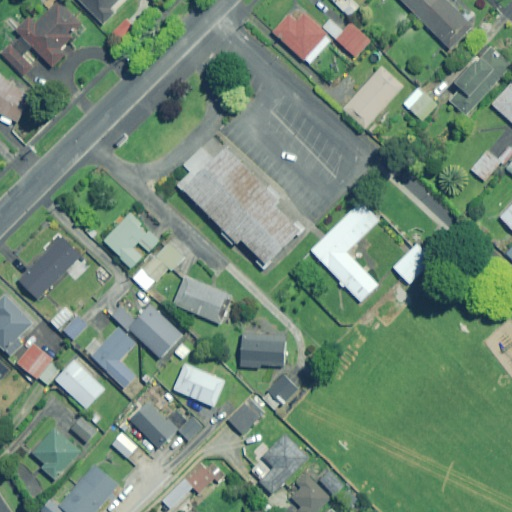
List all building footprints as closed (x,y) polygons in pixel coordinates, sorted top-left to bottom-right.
[(39,0),(49,9),(34,24),(29,18),(16,32),(53,69),(66,56),(61,50),(72,40),(69,37),(85,21),(72,9),(63,0),(39,0)] [(121,0),(77,0),(103,26),(115,14),(111,10),(121,0)] [(474,28),(446,0),(399,0),(450,52),(474,28)] [(327,37),(303,15),(296,23),(289,16),(273,33),(304,62),(327,37)] [(337,41),(349,27),(336,15),(323,29),(337,41)] [(138,33),(126,21),(113,34),(125,46),(138,33)] [(349,27),(337,41),(356,59),(370,42),(351,25),(349,27)] [(33,69),(31,67),(35,63),(29,57),(25,61),(9,45),(0,54),(24,78),(33,69)] [(494,70),(480,57),(454,86),(468,99),(494,70)] [(343,111),(371,136),(379,127),(373,122),(403,89),(381,69),(343,111)] [(0,117),(10,128),(20,118),(29,110),(27,108),(32,103),(9,79),(6,81),(0,75),(0,117)] [(511,84),(492,106),(511,123),(511,84)] [(437,106),(418,89),(404,106),(423,122),(437,106)] [(300,229),(217,153),(183,190),(266,266),(300,229)] [(500,164),(487,153),(471,171),(485,183),(500,164)] [(308,252),(357,306),(377,289),(346,254),(379,224),(362,205),(308,252)] [(511,206),(500,219),(511,230),(511,206)] [(158,244),(131,215),(104,241),(130,269),(142,258),(133,248),(139,243),(148,253),(158,244)] [(81,258),(62,239),(19,282),(25,288),(20,293),(33,306),(81,258)] [(182,261),(167,246),(133,280),(145,292),(169,270),(171,272),(182,261)] [(433,262),(416,246),(394,269),(410,285),(433,262)] [(233,299),(185,278),(173,305),(221,326),(233,299)] [(32,325),(3,296),(0,298),(0,347),(11,358),(23,346),(17,340),(32,325)] [(183,336),(151,306),(135,322),(120,307),(113,315),(160,360),(183,336)] [(72,316),(65,309),(51,323),(58,330),(72,316)] [(89,327),(79,317),(64,332),(74,342),(89,327)] [(136,346),(119,329),(91,357),(124,390),(136,378),(120,362),(136,346)] [(285,337),(242,335),(241,368),(261,369),(261,367),(284,368),(285,337)] [(52,358),(32,344),(17,365),(48,387),(59,371),(48,364),(52,358)] [(190,352),(181,345),(174,354),(183,361),(190,352)] [(105,391),(75,362),(56,381),(87,410),(105,391)] [(225,383),(185,365),(174,391),(214,408),(225,383)] [(262,400),(275,412),(280,406),(282,408),(299,390),(284,376),(262,400)] [(177,433),(148,403),(130,421),(159,450),(177,433)] [(263,416),(253,407),(244,415),(240,410),(228,421),(242,436),(263,416)] [(97,432),(81,419),(72,431),(88,444),(97,432)] [(202,428),(193,419),(179,433),(188,442),(202,428)] [(81,453),(55,430),(34,455),(45,465),(41,469),(56,482),(81,453)] [(137,449),(122,435),(112,446),(127,459),(137,449)] [(308,460),(285,438),(265,459),(275,468),(260,483),(273,496),(308,460)] [(97,511),(119,487),(95,465),(59,507),(64,511),(97,511)] [(212,465),(206,471),(202,468),(188,482),(194,488),(193,489),(199,495),(215,480),(218,484),(224,478),(212,465)] [(344,487),(329,473),(320,483),(334,497),(344,487)] [(294,505),(286,511),(318,511),(331,501),(308,476),(288,494),(302,509),(300,511),(294,505)] [(192,490),(184,481),(162,502),(171,511),(192,490)] [(61,511),(50,502),(41,511),(61,511)]
